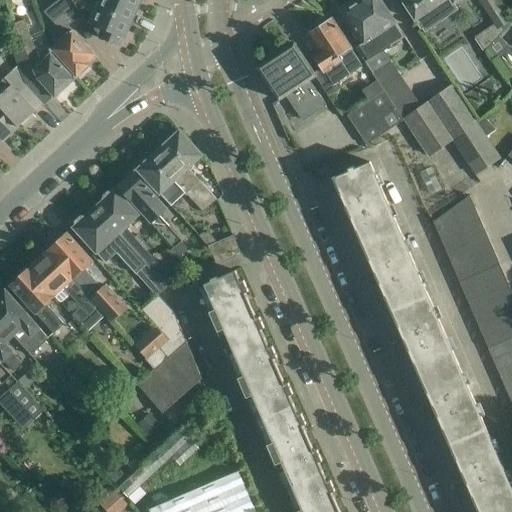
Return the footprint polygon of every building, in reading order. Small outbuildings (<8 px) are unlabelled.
[(58,0),(44,11),(62,31),(58,34),(63,40),(52,50),(63,62),(76,77),(78,75),(81,79),(91,70),(88,66),(90,65),(89,64),(96,57),(83,43),(68,27),(83,15),(72,0),(58,0)] [(102,37),(117,44),(121,36),(123,37),(125,33),(128,33),(130,28),(129,25),(130,22),(98,7),(99,5),(89,0),(76,0),(82,8),(95,14),(91,22),(97,24),(95,29),(102,37)] [(136,15),(138,12),(135,11),(140,1),(142,2),(143,0),(89,0),(99,5),(98,7),(130,22),(134,14),(136,15)] [(361,0),(343,12),(354,29),(362,42),(362,43),(358,46),(368,60),(364,62),(372,74),(381,88),(400,75),(384,51),(404,38),(385,9),(379,0),(361,0)] [(453,4),(459,0),(402,0),(401,1),(412,17),(415,21),(416,21),(424,33),(458,11),(453,4)] [(509,22),(494,0),(478,0),(495,24),(475,37),(484,52),(501,35),(504,31),(501,27),(509,22)] [(319,28),(308,35),(319,52),(320,54),(315,57),(321,68),(313,73),(315,76),(329,96),(342,88),(338,82),(349,75),(362,67),(350,48),(342,37),(331,20),(329,22),(328,21),(324,19),(318,23),(318,27),(319,28)] [(24,20),(14,24),(24,48),(13,53),(18,66),(25,85),(30,90),(31,92),(40,84),(54,98),(63,90),(66,92),(74,84),(72,81),(74,80),(50,55),(42,63),(24,20)] [(308,81),(315,76),(313,73),(306,61),(295,44),(257,69),(278,101),(286,96),(302,121),(324,106),(308,81)] [(511,71),(511,50),(509,47),(494,59),(508,75),(511,71)] [(0,82),(0,106),(19,127),(21,125),(25,129),(36,119),(33,115),(36,112),(22,97),(30,90),(25,85),(18,66),(4,78),(0,82)] [(452,85),(404,118),(430,155),(452,139),(453,141),(476,176),(501,158),(497,151),(487,137),(478,124),(477,122),(452,85)] [(404,120),(384,90),(383,91),(384,91),(346,116),(366,145),(404,120)] [(343,104),(338,108),(344,117),(353,111),(349,105),(343,104)] [(19,127),(0,106),(0,138),(3,142),(19,127)] [(484,118),(477,122),(478,124),(487,137),(496,130),(484,118)] [(168,141),(158,151),(200,196),(207,190),(188,168),(202,155),(180,131),(179,132),(176,134),(173,134),(173,133),(168,138),(168,139),(168,141)] [(141,167),(137,170),(170,206),(184,193),(185,194),(202,213),(209,207),(200,196),(158,151),(148,160),(146,159),(145,159),(140,164),(141,167)] [(399,229),(370,162),(354,169),(353,166),(347,169),(348,172),(335,177),(332,178),(361,245),(399,229)] [(124,181),(118,187),(174,249),(182,257),(189,250),(182,242),(184,240),(161,215),(167,209),(134,173),(133,174),(129,173),(124,178),(124,181)] [(102,201),(94,209),(166,287),(175,279),(159,259),(157,261),(149,252),(151,250),(137,235),(135,237),(126,228),(139,216),(115,190),(112,192),(109,193),(103,197),(102,201)] [(207,190),(200,196),(209,207),(217,200),(207,190)] [(470,195),(451,209),(455,218),(476,209),(470,195)] [(157,296),(158,295),(166,287),(94,209),(87,216),(83,216),(77,221),(77,225),(73,228),(97,254),(98,253),(107,263),(117,253),(157,296)] [(451,209),(433,222),(439,237),(459,228),(455,218),(451,209)] [(476,209),(455,218),(459,228),(460,229),(480,220),(476,209)] [(480,220),(460,229),(465,239),(465,240),(485,231),(480,220)] [(459,228),(439,237),(444,248),(465,239),(460,229),(459,228)] [(428,295),(399,229),(361,245),(390,311),(428,295)] [(485,231),(465,240),(470,251),(490,243),(485,231)] [(203,232),(199,237),(209,246),(216,263),(236,254),(240,253),(233,236),(232,236),(217,243),(208,232),(206,234),(203,232)] [(57,243),(48,251),(92,299),(102,311),(113,322),(129,308),(107,285),(102,290),(84,270),(93,262),(81,248),(67,234),(65,236),(61,234),(55,239),(56,241),(57,243)] [(465,239),(444,248),(449,260),(470,251),(465,240),(465,239)] [(490,243),(470,251),(474,262),(475,263),(495,254),(490,243)] [(31,266),(30,268),(46,286),(55,296),(61,302),(70,295),(81,307),(72,315),(84,328),(87,332),(105,316),(112,323),(113,322),(102,311),(92,299),(48,251),(40,259),(36,258),(35,257),(30,262),(30,263),(31,266)] [(470,251),(449,260),(454,271),(474,262),(470,251)] [(495,254),(475,263),(479,273),(500,264),(495,254)] [(474,262),(454,271),(459,282),(479,273),(475,263),(474,262)] [(500,264),(479,273),(484,285),(505,276),(500,264)] [(19,278),(10,286),(24,301),(54,334),(64,324),(46,305),(55,296),(46,286),(30,268),(27,270),(24,269),(23,268),(18,273),(18,274),(19,278)] [(240,282),(235,271),(217,279),(217,277),(211,280),(211,281),(197,287),(227,355),(265,339),(261,330),(264,328),(260,317),(256,319),(245,293),(248,291),(244,281),(240,282)] [(479,273),(459,282),(464,294),(484,285),(479,273)] [(505,276),(484,285),(489,296),(510,287),(505,276)] [(484,285),(464,294),(469,305),(489,296),(484,285)] [(511,292),(510,287),(489,296),(494,307),(511,298),(511,292)] [(0,321),(12,335),(13,336),(30,354),(30,355),(40,346),(49,338),(19,306),(5,291),(0,295),(0,321)] [(142,310),(168,338),(179,328),(171,309),(158,295),(157,296),(142,310)] [(457,361),(428,295),(390,311),(419,377),(457,361)] [(489,296),(469,305),(474,316),(494,307),(489,296)] [(511,298),(494,307),(499,318),(511,311),(511,298)] [(494,307),(474,316),(478,327),(499,318),(494,307)] [(511,311),(499,318),(504,329),(511,325),(511,311)] [(499,318),(478,327),(483,338),(504,329),(499,318)] [(0,356),(13,371),(22,363),(4,344),(13,336),(12,335),(0,321),(0,356)] [(155,324),(143,335),(144,336),(134,345),(145,358),(168,338),(155,324)] [(154,369),(170,354),(185,340),(179,328),(168,338),(145,358),(146,359),(145,360),(153,369),(154,369)] [(504,329),(483,338),(488,349),(508,340),(504,329)] [(269,348),(265,339),(227,355),(256,422),(294,405),(289,396),(293,394),(288,383),(285,385),(274,359),(277,357),(272,347),(269,348)] [(172,370),(190,390),(202,379),(185,340),(170,354),(179,364),(172,370)] [(511,348),(508,340),(488,349),(493,360),(511,351),(511,348)] [(511,351),(493,360),(498,371),(511,364),(511,351)] [(152,371),(178,401),(190,390),(172,370),(179,364),(170,354),(152,371)] [(0,379),(4,383),(13,374),(0,360),(0,379)] [(485,427),(457,361),(419,377),(448,444),(485,427)] [(511,364),(498,371),(502,382),(511,377),(511,364)] [(152,371),(136,385),(162,414),(178,401),(152,371)] [(511,377),(502,382),(507,393),(511,391),(511,377)] [(44,411),(17,382),(0,397),(0,403),(24,430),(44,411)] [(285,489),(323,472),(318,462),(322,461),(317,450),(314,452),(303,426),(306,424),(301,414),(298,415),(294,405),(256,422),(285,489)] [(151,413),(138,424),(149,437),(162,426),(151,413)] [(511,494),(511,488),(485,427),(448,444),(477,510),(511,494)] [(149,511),(256,511),(239,472),(149,510),(149,511)] [(323,472),(285,489),(295,511),(339,511),(332,493),(335,491),(330,481),(327,482),(323,472)] [(119,511),(128,505),(116,491),(100,504),(107,511),(119,511)] [(511,511),(511,494),(477,510),(477,511),(511,511)]
